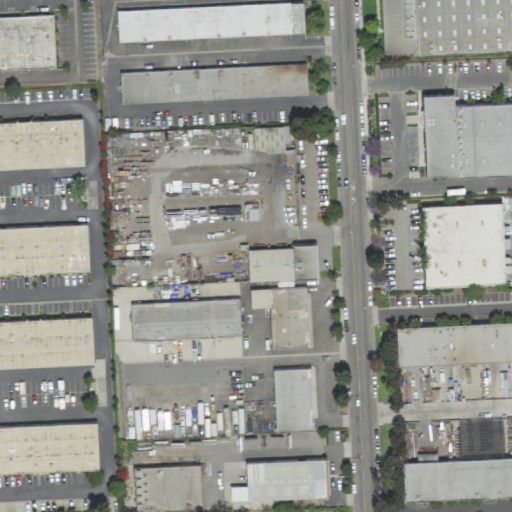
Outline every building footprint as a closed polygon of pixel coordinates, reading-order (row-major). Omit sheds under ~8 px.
[(511,50),(511,0),(380,0),(382,55),(511,50)] [(116,9),(117,40),(303,33),(302,2),(116,9)] [(0,68),(54,67),(52,14),(0,15),(0,68)] [(119,71),(121,102),(306,94),(305,63),(119,71)] [(424,176),(511,173),(511,100),(453,103),(453,92),(421,93),(424,176)] [(0,121),(0,273),(88,270),(86,223),(0,226),(0,168),(83,165),(81,118),(0,121)] [(253,151),(286,150),(285,125),(252,127),(253,151)] [(424,286),(504,283),(501,202),(421,205),(424,286)] [(246,249),(247,280),(316,277),(315,243),(292,244),(292,247),(246,249)] [(249,288),(304,286),(308,345),(270,347),(268,306),(250,306),(249,288)] [(238,298),(239,334),(131,339),(130,303),(238,298)] [(0,366),(92,363),(91,316),(0,319),(0,471),(97,468),(96,421),(0,424),(0,366)] [(511,320),(395,325),(396,364),(511,359),(511,320)] [(272,368),(275,430),(312,429),(309,367),(272,368)] [(511,455),(401,460),(403,499),(511,494),(511,455)] [(245,460),(246,485),(229,485),(230,499),(326,496),(325,458),(245,460)] [(133,466),(134,510),(201,509),(200,464),(133,466)]
